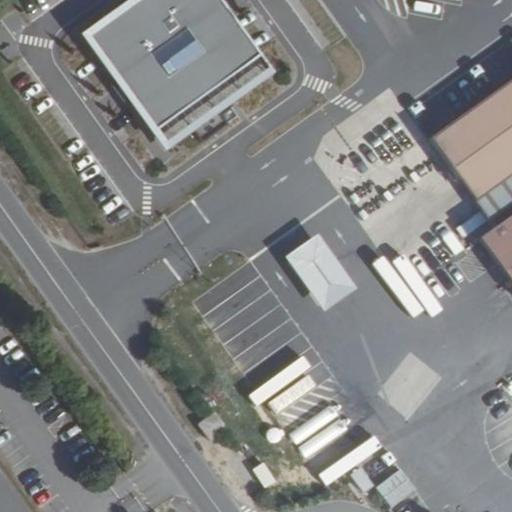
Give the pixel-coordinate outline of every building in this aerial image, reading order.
[(214,0),(138,0),(88,38),(155,129),(254,54),(214,0)] [(511,76),(431,136),(491,219),(511,204),(511,76)] [(484,235),(511,272),(511,215),(493,229),(489,224),(480,229),(484,235)] [(317,233),(286,255),(324,308),(355,287),(317,233)] [(203,419),(216,436),(225,428),(231,424),(224,415),(218,408),(214,411),(203,419)] [(312,495),(291,467),(273,482),(294,509),(312,495)]
